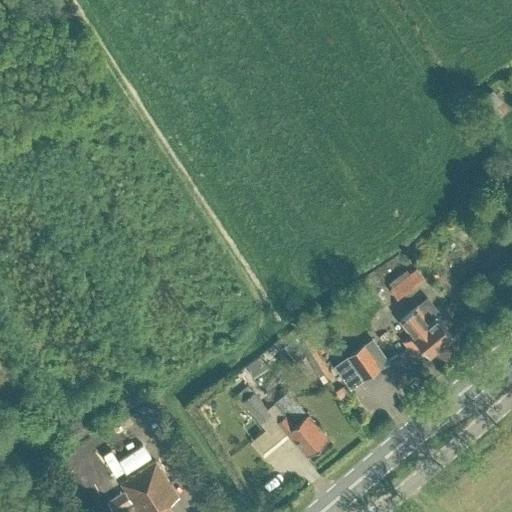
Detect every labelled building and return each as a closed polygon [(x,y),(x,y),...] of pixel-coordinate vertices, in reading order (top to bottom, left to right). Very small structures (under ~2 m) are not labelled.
[(484,113),(501,99),(492,88),(475,103),(484,113)] [(396,296),(423,276),(415,267),(389,287),(396,296)] [(453,334),(436,314),(440,310),(427,294),(416,303),(417,304),(399,319),(411,333),(403,339),(413,351),(421,345),(429,354),(453,334)] [(363,376),(379,364),(364,343),(348,354),(363,376)] [(333,387),(340,396),(348,391),(341,381),(333,387)] [(253,392),(243,400),(242,402),(275,441),(287,431),(276,419),(298,401),(288,389),(273,403),(268,409),(253,392)] [(306,412),(298,401),(276,419),(287,431),(294,441),(296,439),(307,453),(315,446),(319,447),(325,442),(325,438),(327,435),(307,411),(306,412)] [(139,511),(172,511),(166,502),(177,495),(155,460),(120,482),(124,489),(107,500),(114,510),(131,499),(139,511)]
